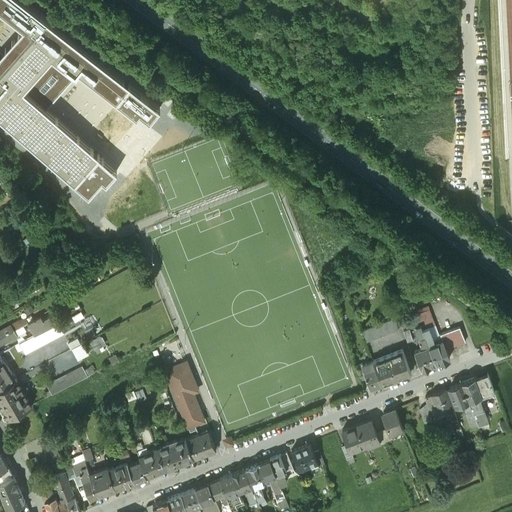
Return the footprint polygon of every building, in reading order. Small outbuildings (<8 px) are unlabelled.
[(0,119),(74,184),(88,197),(102,181),(106,184),(117,172),(99,156),(46,110),(79,73),(117,102),(137,117),(140,113),(150,121),(160,109),(21,0),(0,0),(0,10),(23,28),(0,54),(0,119)] [(429,309),(418,314),(420,324),(422,329),(429,327),(435,325),(429,309)] [(417,312),(410,314),(414,326),(420,324),(418,314),(417,312)] [(14,330),(0,337),(0,345),(31,328),(34,335),(58,323),(53,314),(43,319),(41,316),(14,330)] [(394,319),(383,323),(387,334),(398,330),(394,319)] [(34,335),(18,344),(24,354),(63,333),(58,323),(34,335)] [(383,323),(363,331),(367,343),(387,334),(383,323)] [(425,347),(414,351),(421,369),(435,363),(422,329),(420,324),(414,326),(421,345),(425,347)] [(0,337),(14,330),(10,325),(0,330),(0,337)] [(442,340),(434,343),(433,340),(429,327),(422,329),(435,363),(449,358),(447,350),(442,340)] [(442,340),(447,350),(466,342),(459,327),(440,335),(442,340)] [(91,329),(85,332),(89,339),(95,336),(91,329)] [(100,335),(89,341),(94,349),(105,343),(100,335)] [(75,360),(87,356),(80,337),(69,341),(75,360)] [(402,350),(394,353),(402,376),(410,373),(402,350)] [(0,353),(0,387),(16,379),(0,353)] [(394,353),(373,362),(375,366),(381,384),(381,385),(402,376),(394,353)] [(361,363),(356,365),(361,379),(366,377),(364,370),(361,363)] [(49,382),(55,393),(88,376),(82,365),(49,382)] [(364,370),(366,377),(370,389),(381,384),(375,366),(364,370)] [(201,422),(188,389),(192,387),(184,367),(167,374),(190,432),(197,429),(195,424),(201,422)] [(487,373),(462,383),(474,414),(478,423),(478,424),(488,420),(479,397),(494,391),(487,373)] [(0,387),(0,405),(8,419),(32,405),(17,379),(16,379),(0,387)] [(462,383),(449,388),(456,406),(465,402),(465,405),(468,414),(468,417),(474,414),(462,383)] [(445,389),(425,397),(428,405),(426,408),(427,408),(430,416),(438,413),(440,417),(447,414),(445,410),(449,408),(452,407),(445,389)] [(460,428),(452,407),(449,408),(453,418),(451,419),(455,430),(460,428)] [(426,408),(420,411),(425,424),(432,421),(430,416),(427,408),(426,408)] [(395,409),(382,414),(388,428),(390,434),(403,429),(395,409)] [(474,414),(468,417),(472,426),(478,423),(474,414)] [(69,415),(58,420),(61,426),(72,421),(69,415)] [(371,419),(358,424),(366,444),(366,445),(378,440),(379,440),(376,432),(371,419)] [(358,424),(342,430),(350,451),(366,444),(358,424)] [(208,430),(186,439),(194,458),(216,449),(208,430)] [(382,430),(376,432),(379,440),(378,440),(380,444),(386,441),(382,430)] [(51,433),(41,437),(49,458),(51,464),(61,460),(51,433)] [(185,436),(178,439),(178,437),(171,440),(180,463),(194,458),(186,439),(185,436)] [(171,440),(163,443),(163,444),(157,447),(166,469),(180,463),(171,440)] [(310,443),(291,450),(299,468),(310,464),(312,468),(319,465),(310,443)] [(85,459),(93,456),(90,446),(82,448),(85,459)] [(157,446),(148,450),(146,447),(137,451),(140,460),(147,476),(166,469),(157,447),(157,446)] [(0,452),(0,451),(0,472),(4,479),(13,475),(0,452)] [(293,467),(286,452),(280,454),(286,470),(293,467)] [(280,454),(270,458),(280,484),(286,482),(282,472),(286,470),(280,454)] [(36,458),(31,459),(34,470),(40,468),(36,458)] [(78,458),(71,461),(72,465),(76,475),(73,476),(77,486),(84,483),(80,473),(81,473),(78,463),(79,462),(78,458)] [(270,458),(257,463),(264,479),(270,477),(270,479),(275,490),(275,491),(281,488),(280,484),(270,458)] [(90,473),(85,460),(79,462),(78,463),(81,473),(80,473),(84,483),(90,499),(100,495),(99,494),(98,491),(93,482),(90,473)] [(140,460),(133,462),(131,463),(128,464),(135,481),(147,476),(140,460)] [(127,462),(109,469),(116,488),(135,481),(128,464),(127,462)] [(257,463),(245,468),(257,499),(264,496),(260,486),(257,484),(264,481),(264,479),(257,463)] [(76,475),(72,465),(65,468),(68,478),(73,476),(76,475)] [(108,466),(90,473),(93,482),(98,491),(99,494),(116,488),(109,469),(108,466)] [(245,468),(232,473),(239,491),(247,488),(246,491),(250,502),(257,499),(245,468)] [(64,471),(53,475),(61,496),(65,496),(68,499),(75,497),(67,479),(64,471)] [(232,473),(224,476),(220,478),(228,498),(232,508),(238,505),(233,493),(239,491),(232,473)] [(4,479),(0,481),(0,490),(1,494),(7,511),(28,511),(27,508),(13,475),(4,479)] [(220,478),(208,483),(213,497),(221,494),(221,497),(222,501),(228,498),(220,478)] [(48,481),(39,485),(45,501),(55,497),(48,481)] [(208,483),(193,489),(199,505),(206,502),(209,500),(209,504),(210,509),(217,506),(213,497),(208,483)] [(290,511),(281,488),(275,491),(275,490),(273,491),(281,511),(290,511)] [(193,489),(178,494),(185,511),(194,507),(194,511),(201,511),(199,505),(193,489)] [(185,511),(178,494),(164,500),(169,511),(185,511)] [(58,503),(55,497),(45,501),(47,508),(48,507),(50,511),(60,511),(61,511),(69,508),(66,500),(68,499),(65,496),(61,496),(61,497),(60,498),(62,501),(58,503)] [(68,499),(66,500),(69,508),(61,511),(60,511),(80,511),(81,511),(75,496),(75,497),(68,499)] [(169,511),(164,500),(153,504),(155,511),(169,511)]
